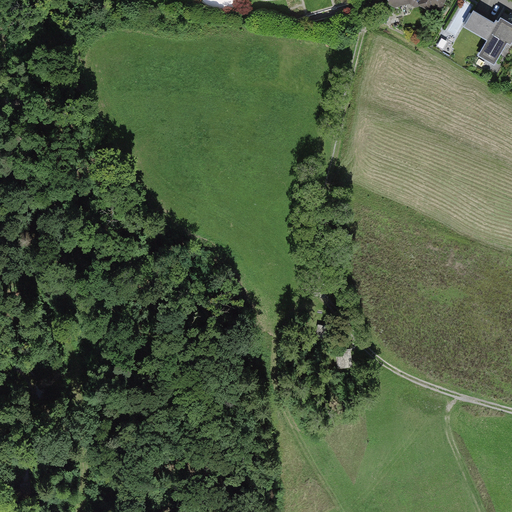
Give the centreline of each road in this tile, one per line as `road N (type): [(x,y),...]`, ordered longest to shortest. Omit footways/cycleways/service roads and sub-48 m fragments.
road 1 (track): [(325,299),(327,188),(372,0)]
road 2 (track): [(325,299),(306,296),(285,320),(276,377),(342,511)]
road 3 (track): [(511,411),(386,365),(325,299)]
road 4 (track): [(457,396),(446,424),(481,511)]
